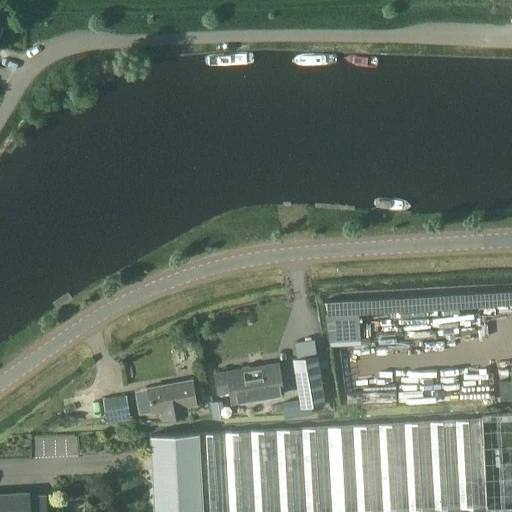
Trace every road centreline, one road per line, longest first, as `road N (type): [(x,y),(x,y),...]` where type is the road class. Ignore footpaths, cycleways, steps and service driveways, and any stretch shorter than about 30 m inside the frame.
road 1 (unclassified): [(0,120),(25,69),(56,47),(511,39)]
road 2 (tertiary): [(0,384),(81,325),(193,274),(249,259),(511,241)]
